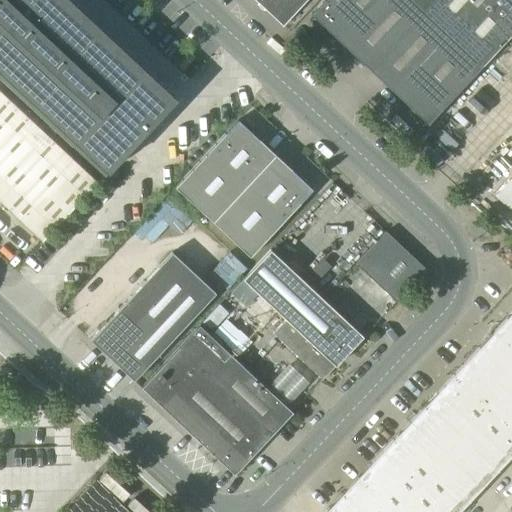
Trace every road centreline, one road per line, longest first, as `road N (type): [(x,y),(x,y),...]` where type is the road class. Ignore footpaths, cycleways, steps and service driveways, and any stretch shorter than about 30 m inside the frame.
road 1 (unclassified): [(253,511),(453,300),(459,267),(433,226),(191,0)]
road 2 (unclassified): [(213,511),(0,313)]
